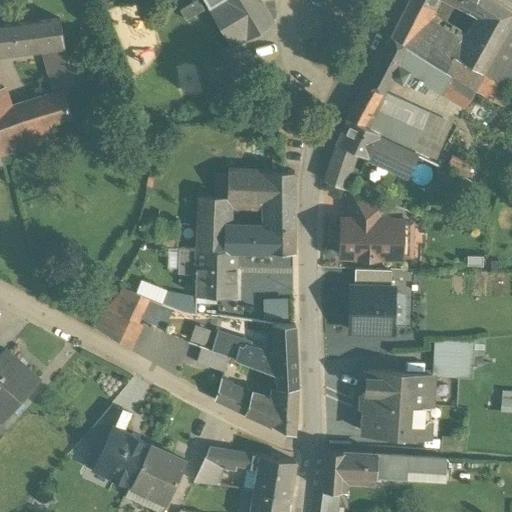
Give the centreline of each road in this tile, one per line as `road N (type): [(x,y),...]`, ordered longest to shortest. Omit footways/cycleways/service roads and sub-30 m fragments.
road 1 (residential): [(389,0),(323,130),(307,186),(308,462)]
road 2 (residential): [(308,462),(0,304)]
